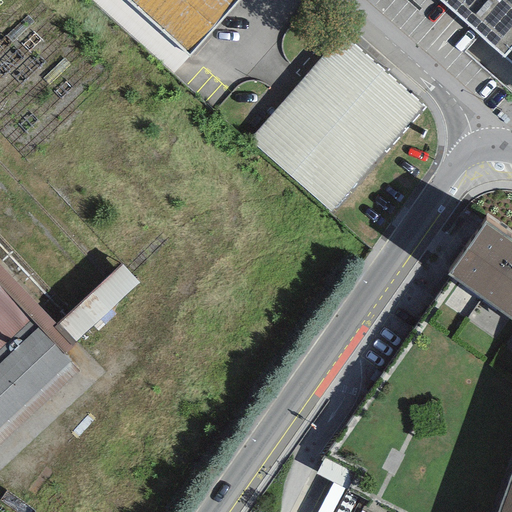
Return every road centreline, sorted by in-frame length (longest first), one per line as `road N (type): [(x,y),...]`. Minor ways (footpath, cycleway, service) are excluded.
road 1 (residential): [(488,134),(213,511)]
road 2 (residential): [(488,134),(337,0)]
